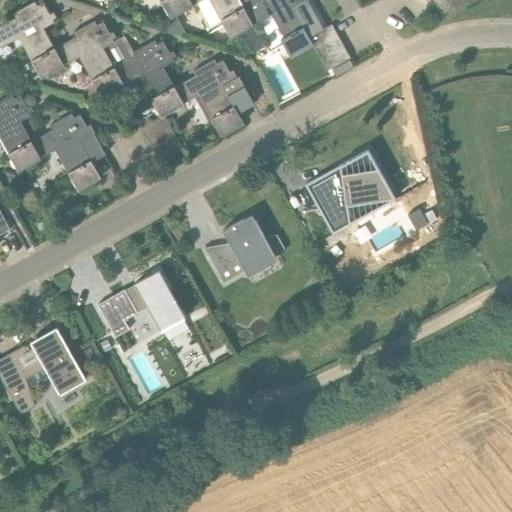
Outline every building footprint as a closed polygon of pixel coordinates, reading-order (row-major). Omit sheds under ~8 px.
[(193,6),(189,0),(160,0),(170,19),(193,6)] [(253,26),(244,10),(238,0),(189,0),(193,6),(204,0),(208,0),(230,38),(253,26)] [(290,58),(313,45),(309,39),(293,8),(303,3),(301,0),(261,0),(244,10),(253,26),(258,34),(273,26),(290,58)] [(432,0),(443,19),(454,13),(446,0),(432,0)] [(446,0),(454,13),(465,7),(461,0),(446,0)] [(64,66),(55,49),(44,29),(54,23),(43,3),(27,13),(24,8),(14,14),(16,18),(0,27),(0,48),(19,38),(41,78),(64,66)] [(124,85),(115,69),(104,48),(114,42),(104,23),(87,32),(84,28),(74,33),(76,38),(55,49),(64,66),(79,57),(101,98),(124,85)] [(337,36),(332,26),(309,39),(313,45),(315,48),(337,36)] [(337,36),(315,48),(321,59),(343,46),(337,36)] [(184,104),(175,88),(163,68),(174,62),(163,42),(146,51),(144,47),(134,53),(136,57),(115,69),(124,85),(139,77),(161,118),(164,115),(184,104)] [(343,46),(321,59),(328,71),(350,59),(343,46)] [(199,96),(221,136),(244,124),(223,87),(234,81),(223,62),(206,71),(204,66),(193,72),(196,77),(175,88),(184,104),(199,96)] [(41,159),(32,142),(21,122),(31,116),(20,96),(3,106),(1,101),(0,101),(0,138),(18,171),(41,159)] [(161,118),(142,128),(148,140),(171,128),(164,115),(161,118)] [(106,155),(102,150),(93,133),(91,134),(80,116),(63,125),(61,121),(50,126),(53,131),(32,142),(41,159),(55,150),(78,191),(101,178),(92,163),(106,155)] [(171,128),(148,140),(154,151),(177,138),(171,128)] [(177,138),(154,151),(160,161),(182,149),(177,138)] [(305,185),(332,234),(396,199),(368,150),(305,185)] [(205,248),(224,283),(245,272),(248,277),(277,261),(274,256),(285,250),(277,235),(265,238),(252,215),(223,231),(230,244),(205,248)] [(138,312),(143,309),(148,307),(162,332),(186,319),(159,271),(134,285),(136,288),(127,294),(125,290),(98,305),(116,338),(131,330),(125,320),(139,313),(138,312)] [(0,359),(0,376),(21,415),(35,407),(34,406),(36,405),(27,378),(46,368),(60,393),(84,380),(59,334),(28,351),(25,346),(0,359)]
